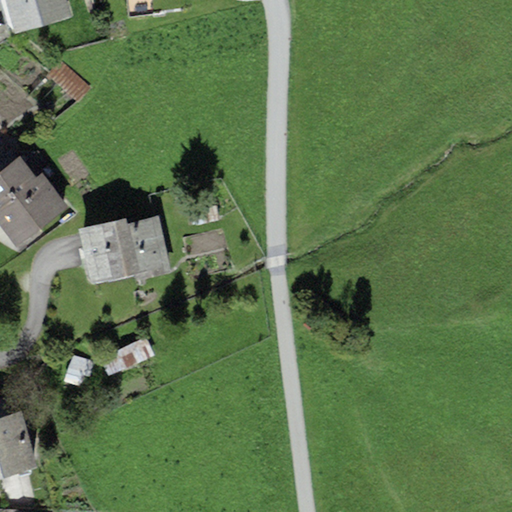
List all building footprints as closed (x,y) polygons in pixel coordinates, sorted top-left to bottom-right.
[(72,19),(66,0),(4,0),(14,35),(72,19)] [(90,86),(61,60),(48,74),(77,100),(90,86)] [(0,171),(18,158),(12,150),(0,159),(0,171)] [(0,225),(15,246),(68,207),(42,173),(37,177),(20,156),(18,158),(0,171),(0,225)] [(78,230),(91,284),(135,273),(137,281),(171,273),(158,217),(128,224),(127,219),(78,230)] [(22,412),(0,417),(0,479),(38,469),(22,412)]
